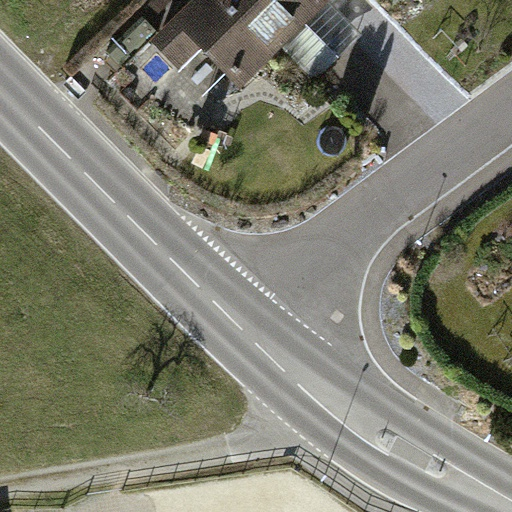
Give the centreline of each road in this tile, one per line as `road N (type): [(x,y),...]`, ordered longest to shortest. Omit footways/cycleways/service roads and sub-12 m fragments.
road 1 (primary): [(245,333),(0,86)]
road 2 (residential): [(245,333),(288,283),(511,111)]
road 3 (track): [(0,488),(282,437),(317,393)]
road 4 (primary): [(511,506),(317,393),(245,333)]
